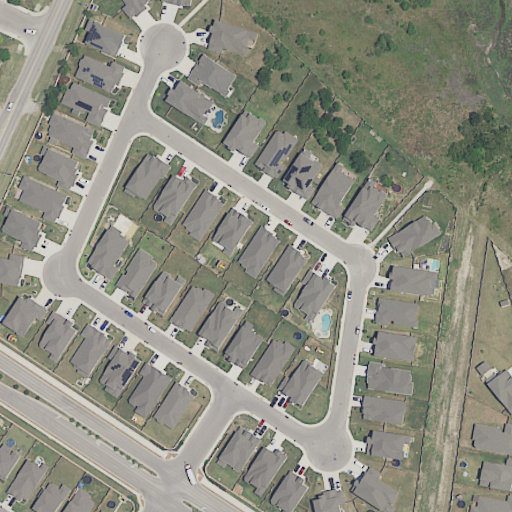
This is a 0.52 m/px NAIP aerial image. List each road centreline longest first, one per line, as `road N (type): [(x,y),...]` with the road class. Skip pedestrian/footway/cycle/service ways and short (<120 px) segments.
road 1 (residential): [(59,276),(336,461)]
road 2 (residential): [(362,265),(134,111)]
road 3 (residential): [(165,44),(59,276)]
road 4 (residential): [(0,375),(207,511)]
road 5 (residential): [(336,461),(362,265)]
road 6 (secondary): [(0,139),(62,0)]
road 7 (residential): [(155,511),(234,392)]
